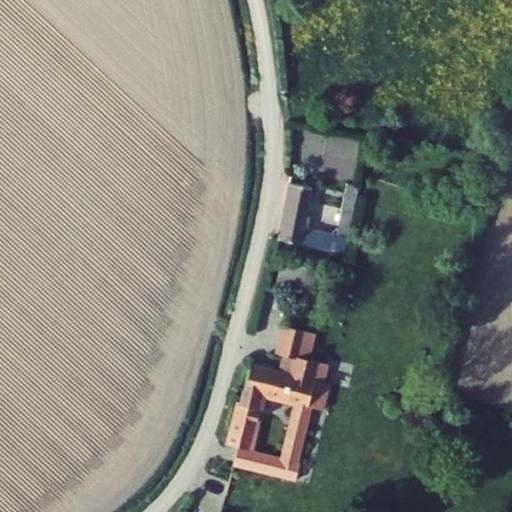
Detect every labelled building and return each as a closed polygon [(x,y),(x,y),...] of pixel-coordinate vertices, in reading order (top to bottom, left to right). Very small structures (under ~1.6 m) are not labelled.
[(317,170),(292,165),(283,223),(346,235),(349,218),(310,212),(317,170)] [(315,253),(289,248),(284,276),(310,281),(315,253)] [(326,256),(315,253),(310,281),(320,283),(326,256)] [(321,320),(287,312),(281,340),(289,342),(286,354),(331,362),(333,352),(314,347),(321,320)] [(316,395),(328,398),(334,371),(329,369),(331,362),(286,354),(285,360),(256,353),(247,390),(240,389),(229,432),(242,434),(236,455),(299,471),(304,452),(301,451),(316,395)]
